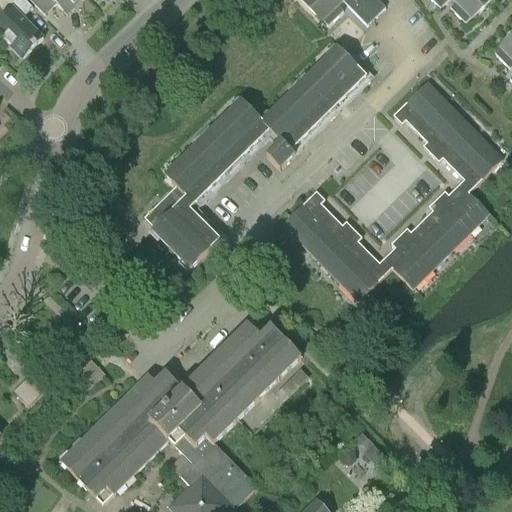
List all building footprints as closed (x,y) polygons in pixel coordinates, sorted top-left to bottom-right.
[(43,41),(23,21),(33,11),(22,0),(0,0),(0,40),(22,63),(43,41)] [(66,17),(84,0),(27,0),(45,18),(56,7),(66,17)] [(366,29),(376,20),(355,0),(303,0),(302,2),(299,0),(298,0),(327,30),(343,15),(337,9),(342,4),(366,29)] [(355,0),(376,20),(385,11),(373,0),(355,0)] [(464,27),(492,0),(433,0),(430,3),(439,12),(450,1),(455,6),(449,12),(464,27)] [(511,86),(511,39),(494,58),(509,73),(511,69),(511,79),(509,83),(511,86)] [(151,234),(189,273),(223,240),(214,231),(211,235),(189,213),(193,209),(197,213),(206,205),(202,201),(224,180),(227,184),(243,168),(240,164),(261,143),(265,147),(272,139),(280,147),(266,161),(279,174),(302,152),(298,148),(320,127),(324,131),(340,115),(336,111),(357,90),(361,94),(370,85),(337,51),(261,125),(241,104),(164,180),(175,191),(143,222),(153,232),(151,234)] [(415,136),(446,107),(426,87),(392,120),(401,129),(405,125),(415,136)] [(430,159),(464,125),(446,107),(415,136),(426,147),(422,151),(430,159)] [(452,174),(483,145),(464,125),(430,159),(438,167),(442,163),(452,174)] [(459,189),(468,197),(502,164),(483,145),(452,174),(463,185),(459,189)] [(488,218),(468,197),(459,189),(447,200),(443,196),(435,204),(469,238),(488,218)] [(301,248),(331,219),(320,208),(324,205),(315,196),(282,229),(301,248)] [(450,256),(469,238),(435,204),(427,212),(431,216),(420,227),(450,256)] [(319,267),(353,234),(345,226),(341,230),(331,219),(301,248),(319,267)] [(431,275),(450,256),(420,227),(409,237),(406,233),(398,241),(431,275)] [(338,286),(367,257),(357,246),(361,242),(353,234),(319,267),(338,286)] [(412,294),(431,275),(398,241),(390,249),(393,253),(382,264),(391,273),(412,294)] [(391,273),(382,264),(378,268),(367,257),(338,286),(357,306),(391,273)] [(378,327),(389,317),(378,306),(368,317),(378,327)] [(107,492),(111,496),(114,499),(170,443),(193,466),(181,478),(191,488),(169,510),(171,511),(236,511),(258,491),(214,446),(302,360),(272,329),(260,340),(248,327),(183,391),(167,375),(155,386),(155,385),(146,394),(140,388),(60,466),(96,502),(107,492)] [(276,398),(285,407),(312,379),(303,370),(276,398)] [(37,372),(13,396),(28,411),(53,388),(37,372)] [(362,456),(378,472),(388,463),(372,447),(362,456)] [(351,452),(345,452),(341,456),(340,463),(344,467),(351,468),(355,463),(356,456),(351,452)]
